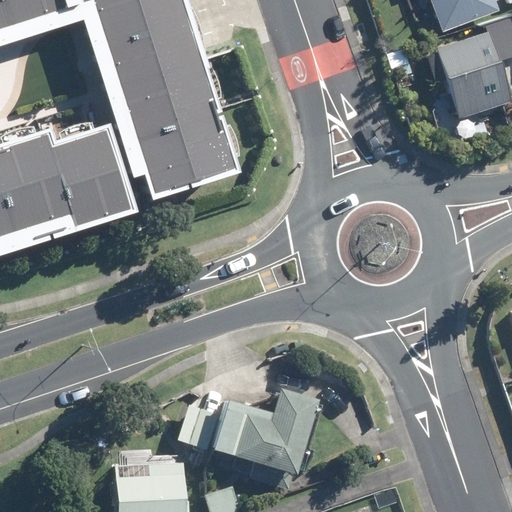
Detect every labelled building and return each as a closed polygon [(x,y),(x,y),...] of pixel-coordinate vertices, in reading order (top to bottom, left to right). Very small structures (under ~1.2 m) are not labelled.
[(0,0),(0,18),(58,0),(85,0),(146,187),(226,160),(176,0),(0,0)] [(493,0),(428,0),(440,29),(496,8),(493,0)] [(486,30),(434,47),(457,117),(509,100),(486,30)] [(511,31),(502,35),(511,65),(511,31)] [(0,134),(0,227),(60,208),(66,224),(127,205),(99,118),(44,135),(40,122),(0,134)] [(211,446),(251,458),(246,475),(285,487),(314,397),(276,385),(268,411),(224,397),(223,402),(198,395),(183,444),(209,452),(211,446)] [(147,477),(113,477),(114,511),(182,511),(181,462),(147,462),(147,477)] [(230,486),(203,495),(207,511),(227,511),(237,509),(230,486)]
